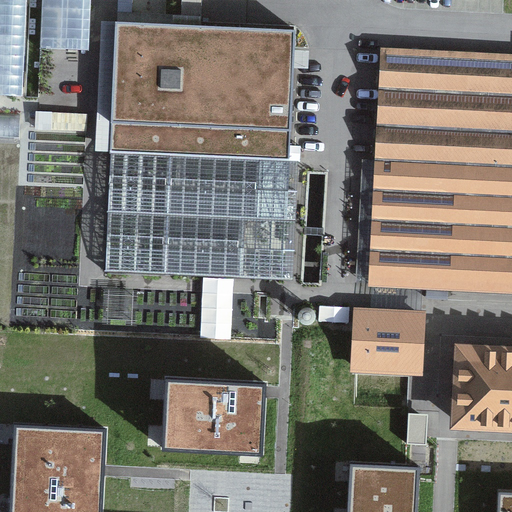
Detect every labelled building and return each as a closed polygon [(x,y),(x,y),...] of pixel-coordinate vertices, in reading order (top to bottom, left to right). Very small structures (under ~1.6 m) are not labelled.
[(42,0),(42,44),(90,45),(90,0),(42,0)] [(285,221),(295,30),(116,22),(105,272),(240,278),(242,219),(285,221)] [(511,57),(385,50),(371,281),(511,288),(511,57)] [(37,109),(36,126),(71,128),(72,110),(37,109)] [(309,174),(303,282),(319,283),(325,175),(309,174)] [(423,313),(355,310),(353,371),(420,373),(423,313)] [(511,351),(460,349),(457,422),(511,424),(511,351)] [(266,441),(268,368),(162,364),(160,437),(266,441)] [(429,409),(411,409),(410,438),(428,439),(429,409)] [(104,432),(16,427),(11,511),(99,511),(102,470),(104,432)] [(414,511),(417,471),(352,468),(349,511),(414,511)] [(511,511),(511,497),(502,497),(501,511),(511,511)]
